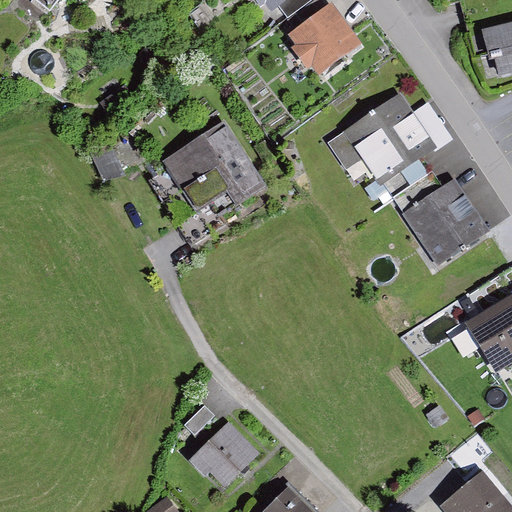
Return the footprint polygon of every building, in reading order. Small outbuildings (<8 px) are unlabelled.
[(33,0),(52,14),(62,0),(33,0)] [(254,0),(260,8),(266,3),(272,10),(278,6),(285,0),(254,0)] [(285,0),(278,6),(287,18),(296,12),(312,0),(285,0)] [(312,0),(296,12),(304,23),(327,6),(322,0),(312,0)] [(304,23),(288,34),(296,45),(291,48),(307,70),(314,65),(319,73),(361,43),(332,3),(327,6),(304,23)] [(497,51),(511,48),(511,25),(485,32),(490,55),(497,51)] [(511,48),(497,51),(502,73),(511,70),(511,48)] [(116,92),(101,102),(111,115),(125,105),(116,92)] [(401,94),(328,142),(346,169),(363,158),(381,186),(384,184),(419,160),(437,149),(401,94)] [(225,121),(163,161),(168,168),(149,181),(192,247),(228,223),(221,216),(268,186),(225,121)] [(114,141),(92,149),(103,181),(125,174),(114,141)] [(264,162),(274,155),(265,141),(255,147),(264,162)] [(384,184),(394,198),(429,175),(419,160),(384,184)] [(429,175),(394,198),(439,265),(490,230),(455,179),(443,187),(432,172),(429,175)] [(511,296),(466,324),(468,328),(451,338),(463,359),(480,349),(496,376),(511,365),(511,296)] [(440,405),(426,415),(434,428),(449,418),(440,405)] [(205,406),(185,425),(195,436),(215,416),(205,406)] [(479,409),(468,416),(475,427),(485,420),(479,409)] [(258,452),(230,422),(189,460),(205,477),(211,472),(223,485),(258,452)] [(507,511),(479,477),(438,510),(439,511),(507,511)] [(312,511),(289,488),(264,511),(312,511)] [(176,511),(168,501),(153,511),(176,511)]
